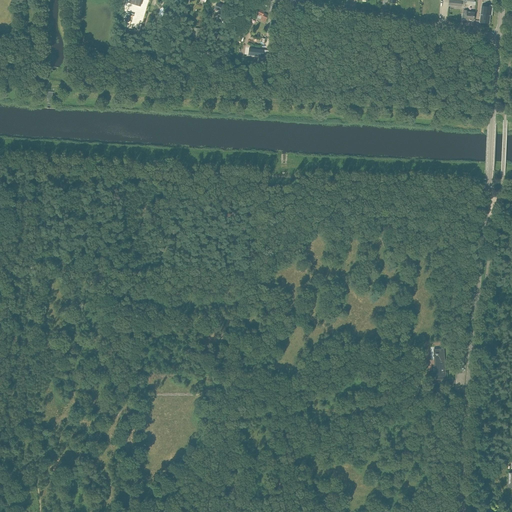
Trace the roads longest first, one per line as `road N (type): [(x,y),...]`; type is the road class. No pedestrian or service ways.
road 1 (tertiary): [(462,511),(499,38)]
road 2 (track): [(505,111),(62,84)]
road 3 (unclassified): [(499,38),(277,0)]
